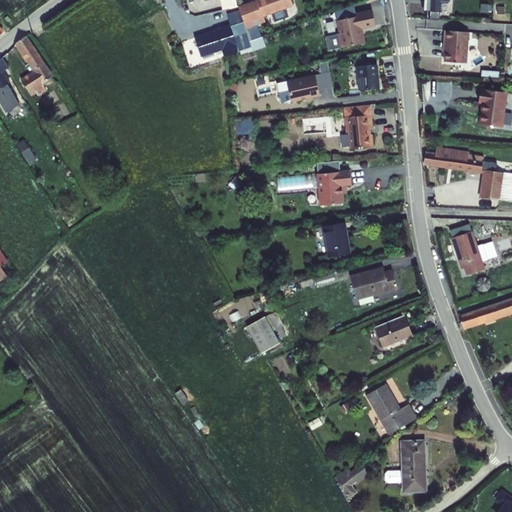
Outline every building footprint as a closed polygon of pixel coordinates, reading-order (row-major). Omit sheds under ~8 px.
[(296,2),(295,0),(260,0),(244,6),(246,16),(249,26),(269,19),(266,13),(296,2)] [(450,0),(429,0),(429,17),(442,18),(442,10),(444,10),(444,1),(450,1),(450,0)] [(378,23),(375,9),(358,12),(359,14),(339,18),(342,32),(338,32),(341,46),(367,41),(365,32),(363,32),(362,27),(378,23)] [(249,26),(246,16),(197,32),(206,60),(255,44),(249,26)] [(471,30),(447,28),(447,37),(449,38),(448,60),(470,61),(471,30)] [(26,76),(32,87),(37,84),(39,87),(45,83),(43,80),(55,72),(31,33),(20,40),(38,69),(26,76)] [(0,85),(0,88),(10,107),(21,100),(12,83),(15,82),(7,67),(10,65),(6,59),(12,55),(10,51),(2,58),(0,59),(0,83),(1,85),(0,85)] [(362,88),(382,87),(381,74),(379,74),(378,63),(360,65),(362,88)] [(322,93),(317,73),(289,79),(293,100),(314,95),(314,94),(322,93)] [(511,89),(485,86),(483,100),(488,100),(487,109),(485,109),(484,121),(507,124),(511,89)] [(370,127),(373,127),(372,113),(347,115),(348,131),(350,131),(352,147),(373,145),(372,133),(371,133),(370,127)] [(53,131),(27,147),(47,179),(73,163),(53,131)] [(502,178),(504,167),(505,161),(476,157),(468,156),(468,151),(461,150),(462,148),(446,146),(444,152),(430,150),(428,161),(489,170),(485,195),(499,198),(502,178)] [(477,150),(462,148),(461,150),(468,151),(468,156),(476,157),(477,150)] [(317,173),(323,204),(345,200),(343,190),(342,182),(346,181),(352,180),(349,167),(317,173)] [(504,167),(502,178),(506,179),(503,198),(511,199),(511,172),(508,172),(508,168),(504,167)] [(511,221),(500,221),(499,232),(511,231),(511,221)] [(328,226),(333,255),(353,251),(348,222),(328,226)] [(473,222),(453,228),(456,236),(475,230),(473,222)] [(468,264),(470,271),(478,269),(476,262),(482,260),(483,255),(475,230),(456,236),(464,265),(468,264)] [(485,259),(483,255),(482,260),(476,262),(478,269),(489,266),(487,259),(485,259)] [(0,283),(11,276),(0,261),(0,283)] [(352,274),(359,296),(399,284),(394,268),(385,270),(384,265),(352,274)] [(511,292),(461,311),(466,325),(511,309),(511,292)] [(378,326),(386,346),(415,333),(407,314),(378,326)] [(267,315),(250,324),(265,350),(281,341),(267,315)] [(394,436),(419,417),(410,402),(403,407),(389,382),(369,394),(394,436)] [(429,489),(427,439),(405,440),(405,469),(390,469),(388,471),(388,478),(391,480),(406,480),(406,490),(429,489)] [(336,481),(340,488),(352,479),(348,472),(336,481)]
